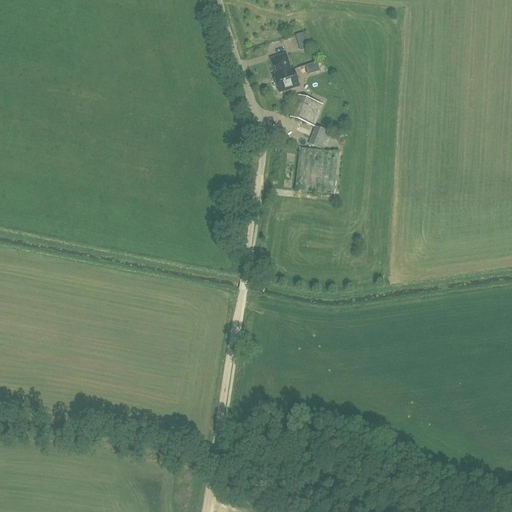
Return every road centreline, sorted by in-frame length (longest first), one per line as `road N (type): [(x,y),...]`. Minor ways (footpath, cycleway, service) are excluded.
road 1 (track): [(243,280),(206,511)]
road 2 (unclassified): [(260,172),(260,130),(218,0)]
